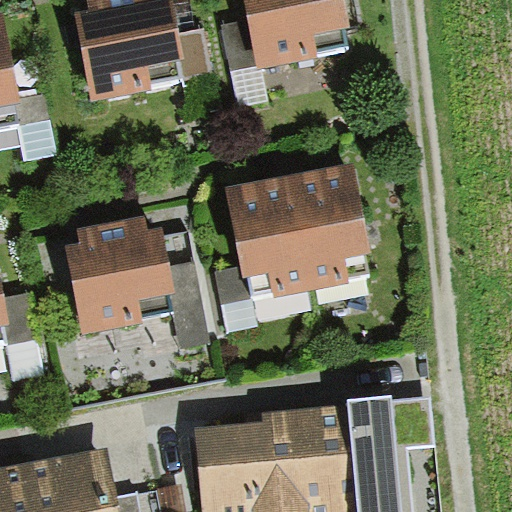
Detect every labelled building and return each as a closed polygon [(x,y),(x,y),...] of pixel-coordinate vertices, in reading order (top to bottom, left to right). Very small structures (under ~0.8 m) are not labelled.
[(88,0),(91,11),(78,13),(95,99),(153,88),(151,82),(211,70),(203,30),(180,34),(173,0),(88,0)] [(243,0),(247,18),(225,22),(233,72),(260,68),(259,71),(315,58),(314,52),(350,44),(346,27),(354,25),(347,0),(243,0)] [(0,14),(0,124),(20,121),(16,102),(22,101),(4,14),(0,14)] [(291,177),(313,289),(349,282),(348,280),(370,275),(366,255),(372,254),(354,164),(291,177)] [(313,289),(291,177),(227,189),(242,267),(244,279),(252,277),(255,293),(274,289),(275,296),(313,289)] [(84,242),(69,245),(86,331),(142,320),(141,317),(172,311),(169,294),(173,293),(168,266),(162,231),(145,234),(142,218),(81,230),(84,242)] [(194,261),(168,266),(173,293),(169,294),(172,311),(180,350),(211,344),(194,261)] [(244,279),(242,267),(214,273),(221,304),(256,296),(255,293),(252,277),(244,279)] [(0,338),(1,338),(0,331),(0,324),(5,324),(10,323),(5,298),(0,272),(0,338)] [(32,293),(5,298),(10,323),(5,324),(9,343),(41,337),(32,293)] [(391,396),(349,400),(350,407),(359,511),(414,511),(409,448),(437,446),(432,398),(392,401),(391,396)] [(264,424),(196,429),(205,511),(359,511),(350,407),(264,414),(264,424)] [(25,465),(34,511),(119,511),(117,498),(108,449),(25,465)] [(34,511),(25,465),(0,470),(0,511),(34,511)] [(141,511),(139,494),(117,498),(119,511),(141,511)]
